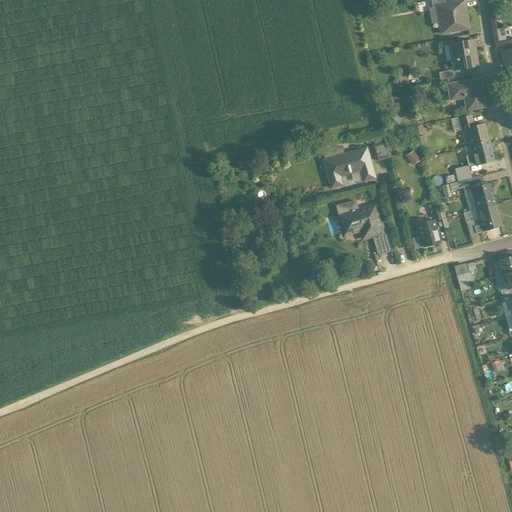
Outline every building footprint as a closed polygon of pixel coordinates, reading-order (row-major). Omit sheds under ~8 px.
[(445,0),(436,0),(431,1),(432,8),(437,7),(440,7),(439,6),(446,5),(445,0)] [(446,5),(439,6),(440,7),(437,7),(439,23),(439,24),(441,34),(469,29),(466,10),(465,10),(463,3),(464,2),(464,1),(446,5)] [(432,8),(428,9),(431,26),(439,24),(439,23),(437,7),(432,8)] [(473,41),(449,45),(454,70),(454,71),(459,70),(477,67),(476,60),(475,60),(474,52),(475,52),(473,41)] [(449,45),(441,46),(445,72),(454,70),(449,45)] [(454,70),(445,72),(447,79),(464,76),(460,77),(459,70),(454,71),(454,70)] [(447,79),(446,79),(448,85),(465,82),(464,76),(447,79)] [(465,82),(448,85),(451,100),(464,98),(467,110),(485,107),(480,80),(465,82)] [(401,114),(396,109),(391,114),(396,119),(401,114)] [(471,116),(459,118),(461,125),(473,122),(471,116)] [(459,118),(451,119),(454,132),(462,130),(461,125),(459,118)] [(484,124),(474,127),(473,122),(461,125),(462,130),(467,129),(471,145),(488,141),(484,124)] [(383,137),(373,140),(375,147),(385,144),(383,137)] [(488,141),(471,145),(475,160),(477,165),(494,160),(488,141)] [(375,147),(374,147),(377,161),(389,157),(385,144),(375,147)] [(471,145),(464,147),(468,162),(475,160),(471,145)] [(366,149),(324,161),(331,188),(342,185),(337,169),(347,166),(349,173),(360,170),(364,181),(374,178),(366,149)] [(413,153),(408,158),(413,163),(419,159),(413,153)] [(468,166),(455,170),(458,182),(471,178),(468,166)] [(471,178),(458,182),(460,189),(470,187),(470,190),(473,189),(483,186),(480,176),(471,178)] [(483,186),(473,189),(478,210),(495,205),(490,184),(483,186)] [(450,185),(444,187),(447,198),(453,196),(450,185)] [(478,210),(473,189),(470,190),(464,192),(469,212),(471,212),(478,210)] [(338,214),(337,215),(342,238),(360,233),(362,241),(373,239),(378,254),(380,255),(395,251),(386,221),(381,224),(376,203),(358,208),(356,201),(336,207),(338,214)] [(495,205),(478,210),(482,225),(477,226),(479,233),(484,232),(502,227),(495,205)] [(469,212),(463,214),(466,223),(473,221),(471,212),(469,212)] [(434,221),(418,225),(424,247),(440,243),(434,221)] [(473,221),(466,223),(470,236),(477,234),(473,221)] [(450,229),(445,231),(448,243),(454,241),(450,229)] [(511,251),(497,256),(499,261),(508,259),(507,258),(509,257),(509,258),(511,257),(511,251)] [(511,257),(509,258),(509,257),(507,258),(508,259),(499,261),(499,262),(503,275),(511,272),(511,257)] [(499,261),(495,262),(495,263),(494,265),(495,271),(495,273),(496,277),(503,275),(499,262),(499,261)] [(462,275),(468,273),(466,264),(460,266),(462,275)] [(454,267),(457,276),(462,275),(460,266),(454,267)] [(511,272),(503,275),(507,289),(507,290),(510,289),(511,288),(511,272)] [(468,273),(462,275),(465,286),(471,284),(468,273)] [(465,286),(462,275),(457,276),(460,287),(465,286)] [(508,302),(502,303),(506,318),(511,316),(508,302)] [(480,325),(472,327),(474,334),(482,331),(480,325)] [(504,364),(494,366),(496,371),(496,372),(501,370),(501,371),(501,373),(506,372),(504,364)]
